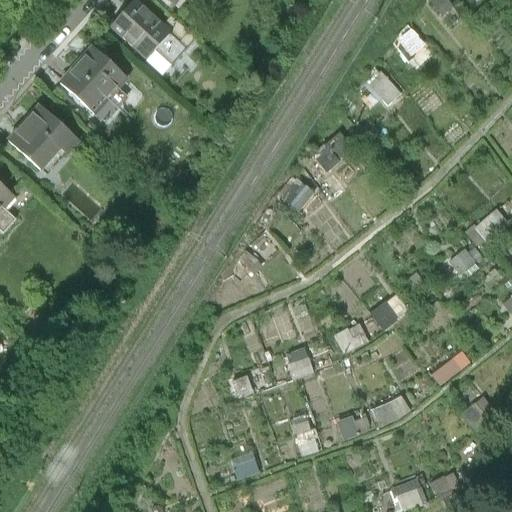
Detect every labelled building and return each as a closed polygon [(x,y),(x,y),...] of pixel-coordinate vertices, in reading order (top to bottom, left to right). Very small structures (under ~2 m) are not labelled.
[(171,33),(137,1),(111,28),(146,60),(171,33)] [(404,30),(392,43),(412,61),(424,48),(404,30)] [(128,80),(91,48),(59,84),(96,116),(128,80)] [(80,142),(40,107),(9,141),(43,171),(63,149),(69,154),(80,142)] [(326,171),(342,155),(329,141),(312,157),(326,171)] [(278,191),(295,210),(314,193),(297,174),(278,191)] [(0,230),(3,233),(14,220),(3,210),(14,198),(0,184),(0,230)] [(451,255),(462,275),(477,267),(466,247),(451,255)] [(511,311),(511,288),(500,301),(511,311)] [(75,325),(57,308),(41,325),(51,334),(59,325),(68,333),(75,325)] [(459,348),(428,370),(437,384),(469,362),(459,348)] [(291,379),(313,374),(310,357),(288,361),(291,379)] [(230,378),(235,397),(251,392),(245,374),(230,378)] [(407,391),(369,406),(377,428),(415,414),(407,391)] [(363,433),(361,414),(336,417),(339,436),(363,433)] [(304,415),(290,419),(300,454),(314,450),(304,415)] [(234,478),(257,471),(250,449),(227,457),(234,478)]
